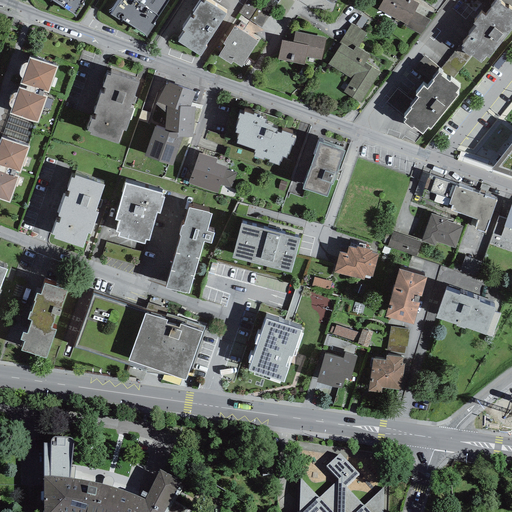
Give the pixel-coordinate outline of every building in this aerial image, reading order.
[(84,0),(50,0),(75,15),(84,0)] [(168,0),(119,0),(111,14),(146,36),(168,0)] [(204,0),(203,2),(200,0),(192,13),(195,15),(193,18),(190,17),(182,29),(184,30),(177,41),(200,56),(206,47),(205,46),(226,13),(205,0),(204,0)] [(382,0),(383,0),(377,8),(405,23),(403,25),(420,35),(431,20),(415,11),(419,4),(412,0),(382,0)] [(501,2),(498,0),(496,0),(490,7),(491,8),(485,15),(481,13),(473,23),(476,25),(468,34),(469,35),(461,45),(463,47),(461,49),(470,56),(471,55),(481,62),(486,56),(488,57),(511,28),(511,9),(508,7),(507,8),(500,2),(501,2)] [(328,63),(352,79),(343,91),(360,102),(380,72),(365,62),(370,55),(358,47),(367,33),(351,24),(338,44),(340,45),(328,63)] [(258,41),(235,26),(223,43),(225,44),(218,55),(231,64),(233,61),(242,67),(258,41)] [(293,42),(281,40),(278,59),(304,64),(306,57),(321,60),(326,37),(295,31),(293,42)] [(57,67),(29,57),(20,83),(27,86),(26,89),(18,86),(9,113),(38,123),(47,96),(42,95),(43,91),(48,93),(57,67)] [(414,130),(421,122),(449,91),(448,89),(451,85),(429,67),(417,82),(414,79),(405,91),(409,94),(401,103),(393,112),(397,116),(395,119),(403,126),(406,123),(414,130)] [(140,80),(110,70),(109,73),(107,72),(102,86),(105,86),(103,92),(100,91),(93,111),(96,112),(94,118),(91,117),(87,129),(90,130),(89,133),(118,143),(123,129),(126,130),(134,107),(131,107),(140,80)] [(195,92),(166,81),(156,105),(167,112),(164,135),(192,137),(195,106),(190,105),(195,92)] [(253,114),(244,111),(243,114),(239,112),(237,116),(239,117),(235,127),(237,128),(235,132),(240,133),(236,143),(255,150),(253,156),(264,160),(265,158),(269,159),(268,162),(279,166),(280,162),(281,162),(283,157),(286,158),(288,154),(292,145),(293,145),(296,138),(292,136),(292,134),(282,130),(281,132),(276,130),(277,128),(272,126),(272,125),(265,122),(266,119),(260,117),(261,115),(254,112),(253,114)] [(311,127),(307,138),(314,140),(318,129),(311,127)] [(29,147),(1,137),(0,140),(0,199),(10,202),(19,176),(14,175),(15,171),(20,172),(29,147)] [(333,184),(345,150),(319,141),(303,188),(327,196),(331,184),(333,184)] [(511,142),(491,168),(511,175),(511,142)] [(217,193),(227,167),(216,163),(217,159),(199,152),(188,183),(217,193)] [(485,232),(497,199),(455,186),(455,185),(429,174),(423,188),(425,188),(421,197),(451,208),(450,210),(478,219),(475,228),(485,232)] [(104,185),(75,175),(74,177),(71,176),(67,190),(69,191),(67,196),(65,195),(58,216),(61,216),(59,222),(56,222),(52,233),(54,234),(53,237),(82,247),(87,233),(90,234),(98,212),(95,211),(104,185)] [(163,192),(126,182),(115,219),(118,220),(115,231),(119,232),(118,236),(145,244),(146,239),(149,240),(157,212),(160,213),(164,197),(162,196),(163,192)] [(511,202),(511,203),(506,219),(498,216),(493,233),(501,235),(500,237),(511,241),(511,202)] [(211,213),(189,207),(184,225),(181,224),(178,234),(181,234),(166,287),(188,293),(203,241),(210,243),(213,232),(207,230),(211,213)] [(431,213),(422,241),(435,245),(436,242),(455,248),(462,226),(448,221),(449,219),(431,213)] [(241,221),(232,255),(291,272),(301,237),(241,221)] [(318,226),(308,223),(307,225),(304,224),(301,235),(314,239),(318,226)] [(421,239),(391,230),(386,246),(416,255),(421,239)] [(356,248),(348,246),(346,253),(339,251),(333,271),(364,279),(365,274),(372,276),(378,254),(371,252),(372,250),(357,245),(356,248)] [(483,261),(467,256),(463,269),(478,274),(483,261)] [(426,276),(398,269),(385,316),(413,324),(426,276)] [(331,280),(317,276),(314,284),(328,288),(331,280)] [(67,290),(45,282),(41,294),(36,292),(34,299),(35,300),(31,311),(30,310),(27,318),(31,320),(26,333),(22,332),(20,339),(24,340),(21,349),(46,358),(56,329),(51,327),(56,314),(59,316),(61,311),(60,310),(67,290)] [(496,307),(479,301),(480,300),(460,293),(459,294),(446,289),(436,317),(456,324),(456,325),(464,328),(465,327),(492,337),(500,314),(494,311),(496,307)] [(186,379),(202,331),(144,312),(128,360),(186,379)] [(301,330),(266,318),(266,319),(260,335),(258,334),(254,344),(257,345),(254,356),(251,355),(248,363),(250,363),(248,370),(254,372),(253,375),(279,383),(280,381),(284,382),(293,355),(295,356),(303,332),(300,332),(301,330)] [(354,337),(357,326),(337,320),(334,331),(354,337)] [(371,341),(373,324),(362,323),(360,340),(371,341)] [(343,359),(324,354),(316,382),(341,389),(345,378),(350,379),(357,356),(344,353),(343,359)] [(385,360),(373,358),(368,391),(381,392),(382,387),(400,390),(404,364),(402,363),(403,357),(386,355),(385,360)] [(169,511),(183,491),(160,478),(145,509),(131,504),(116,498),(98,493),(81,490),(65,489),(67,454),(43,455),(43,511),(169,511)] [(320,498),(300,477),(297,511),(383,511),(385,487),(364,506),(345,485),(359,473),(342,454),(328,466),(341,480),(320,498)]
